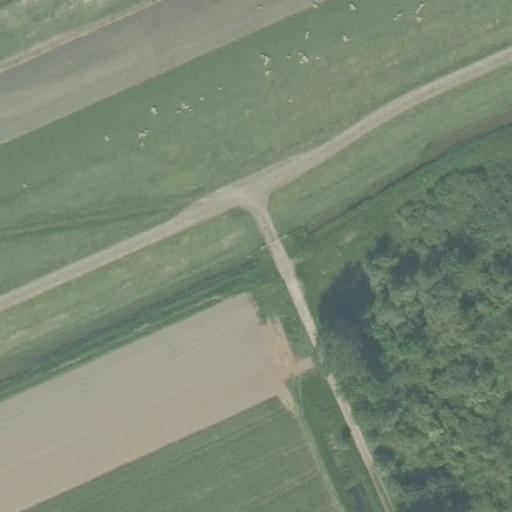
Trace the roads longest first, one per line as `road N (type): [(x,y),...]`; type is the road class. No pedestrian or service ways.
road 1 (track): [(0,136),(304,0)]
road 2 (track): [(250,187),(0,225)]
